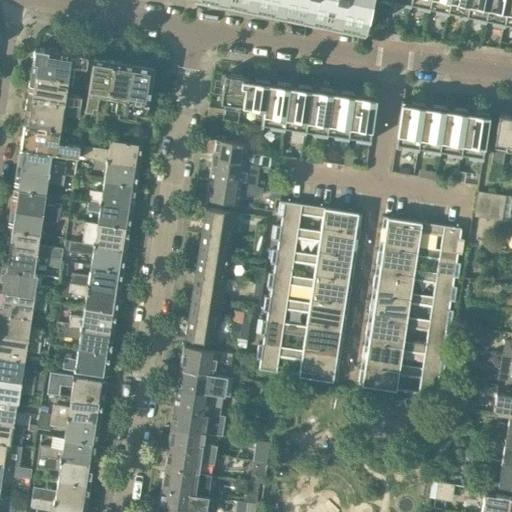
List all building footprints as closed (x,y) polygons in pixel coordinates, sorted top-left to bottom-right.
[(221,0),(223,0),(364,30),(369,0),(221,0)] [(410,0),(410,2),(417,3),(416,6),(429,9),(429,6),(430,0),(410,0)] [(430,0),(429,6),(436,7),(435,10),(448,13),(448,10),(449,0),(430,0)] [(449,0),(448,10),(454,11),(454,14),(466,16),(467,14),(466,14),(469,0),(449,0)] [(469,0),(466,14),(467,14),(473,15),(473,18),(485,20),(486,18),(485,18),(488,0),(469,0)] [(488,0),(485,18),(486,18),(492,19),(491,22),(504,24),(505,22),(504,22),(508,0),(488,0)] [(87,55),(35,47),(31,72),(71,77),(72,70),(84,71),(87,55)] [(93,56),(87,93),(84,110),(91,111),(92,107),(96,107),(98,94),(107,96),(113,59),(93,56)] [(116,97),(114,110),(119,111),(118,115),(125,116),(133,62),(113,59),(107,96),(116,97)] [(137,63),(133,62),(125,116),(135,117),(135,113),(145,115),(153,65),(149,65),(149,61),(138,59),(137,63)] [(70,83),(71,77),(31,72),(27,96),(80,104),(81,94),(65,91),(66,83),(70,83)] [(247,78),(248,75),(225,72),(220,101),(263,107),(268,78),(255,76),(254,79),(247,78)] [(275,82),(269,81),(269,78),(268,78),(263,107),(262,117),(261,124),(262,124),(263,122),(269,123),(269,125),(283,127),(289,81),(276,79),(275,82)] [(291,81),(289,81),(283,127),(284,127),(284,125),(291,126),(291,129),(304,130),(311,84),(298,82),(297,85),(290,84),(291,81)] [(318,88),(312,87),(312,84),(311,84),(304,130),(305,131),(306,128),(312,129),(312,132),(325,134),(332,87),(319,85),(318,88)] [(333,88),(332,87),(325,134),(326,134),(327,131),(334,132),(333,135),(347,137),(353,90),(340,88),(340,91),(333,90),(333,88)] [(355,138),(370,140),(376,94),(361,92),(361,94),(354,93),(355,91),(353,90),(347,137),(348,137),(348,134),(355,135),(355,138)] [(23,121),(60,126),(65,127),(66,121),(60,121),(62,111),(78,113),(80,104),(27,96),(23,121)] [(404,98),(402,98),(394,144),(397,144),(398,141),(404,143),(404,145),(417,147),(424,101),(410,99),(410,102),(403,101),(404,98)] [(417,147),(418,147),(418,145),(425,146),(425,149),(438,151),(445,104),(432,102),(431,105),(424,104),(425,101),(424,101),(417,147)] [(446,105),(445,104),(438,151),(439,151),(440,148),(446,149),(446,152),(460,154),(466,108),(453,106),(453,108),(446,107),(446,105)] [(208,106),(207,116),(224,118),(225,108),(208,106)] [(468,108),(466,108),(460,154),(461,154),(461,152),(468,153),(468,155),(482,158),(489,111),(475,109),(474,112),(467,111),(468,108)] [(511,114),(499,113),(494,141),(511,143),(511,114)] [(261,124),(262,117),(250,115),(249,124),(261,126),(261,124)] [(60,126),(23,121),(19,147),(52,152),(77,156),(79,145),(57,142),(60,126)] [(124,126),(122,134),(131,135),(133,127),(124,126)] [(82,156),(95,158),(106,159),(138,164),(141,143),(109,139),(107,148),(84,145),(82,156)] [(215,139),(212,160),(244,164),(257,166),(259,154),(246,152),(247,144),(215,139)] [(50,160),(52,152),(19,147),(16,168),(49,173),(64,175),(66,163),(50,160)] [(505,150),(494,148),(489,179),(501,181),(505,150)] [(106,159),(95,158),(93,167),(104,168),(102,180),(134,185),(138,164),(106,159)] [(257,166),(244,164),(212,160),(209,179),(242,184),(256,186),(259,166),(257,166)] [(49,173),(16,168),(13,188),(46,193),(48,182),(63,184),(64,175),(49,173)] [(242,184),(209,179),(206,198),(238,203),(240,194),(257,196),(258,186),(256,186),(242,184)] [(102,180),(99,201),(131,206),(134,185),(102,180)] [(55,206),(44,204),(46,193),(13,188),(10,208),(43,213),(58,215),(60,204),(56,204),(55,206)] [(474,215),(487,217),(491,192),(478,190),(474,215)] [(511,195),(505,195),(491,192),(487,217),(508,220),(511,196),(511,195)] [(96,223),(128,227),(131,206),(99,201),(88,199),(86,210),(98,211),(96,223)] [(320,230),(354,235),(356,226),(360,227),(362,211),(288,200),(280,199),(277,214),(281,215),(280,224),(298,226),(300,213),(322,217),(320,230)] [(205,206),(202,228),(234,233),(237,211),(205,206)] [(58,215),(43,213),(10,208),(7,228),(40,233),(42,222),(53,224),(53,220),(57,221),(58,215)] [(383,215),(383,216),(387,217),(386,225),(382,225),(379,239),(379,240),(383,241),(458,252),(461,253),(464,237),(460,237),(461,226),(383,215)] [(258,222),(256,236),(263,237),(265,223),(258,222)] [(125,248),(128,227),(96,223),(94,234),(83,233),(82,242),(125,248)] [(352,250),(356,251),(358,235),(354,235),(320,230),(298,226),(280,224),(276,223),(274,239),(277,239),(276,247),(295,250),(297,237),(318,240),(316,253),(351,259),(352,250)] [(40,233),(7,228),(4,249),(37,254),(62,257),(64,248),(38,245),(40,233)] [(230,255),(234,233),(202,228),(198,250),(230,255)] [(256,236),(254,251),(261,252),(263,237),(256,236)] [(82,242),(70,240),(68,251),(91,254),(90,263),(122,268),(125,248),(82,242)] [(456,261),(458,252),(383,241),(382,250),(378,249),(376,263),(376,265),(380,265),(454,276),(458,277),(460,261),(456,261)] [(276,247),(273,247),(270,262),(274,263),(273,271),(291,274),(293,261),(314,264),(312,277),(347,282),(348,274),(352,275),(355,259),(351,259),(316,253),(295,250),(276,247)] [(4,249),(1,268),(34,273),(36,262),(61,266),(62,257),(37,254),(4,249)] [(227,276),(230,255),(198,250),(195,271),(227,276)] [(264,278),(266,261),(259,260),(257,277),(264,278)] [(120,278),(123,278),(123,274),(121,273),(122,268),(90,263),(88,275),(72,272),(71,281),(87,284),(118,289),(120,278)] [(454,301),(456,285),(453,285),(454,276),(380,265),(378,274),(374,273),(372,287),(372,288),(376,289),(450,300),(454,301)] [(1,268),(0,275),(0,289),(31,294),(47,297),(48,286),(36,284),(38,274),(34,273),(1,268)] [(224,298),(227,276),(195,271),(192,293),(224,298)] [(309,301),(343,306),(345,298),(349,299),(351,283),(347,282),(312,277),(291,274),(273,271),(269,271),(267,286),(270,287),(269,295),(287,298),(289,285),(311,289),(309,301)] [(261,296),(264,278),(257,277),(254,295),(261,296)] [(115,310),(118,289),(87,284),(71,281),(62,280),(60,295),(68,296),(69,291),(74,292),(74,293),(85,295),(83,305),(115,310)] [(31,294),(0,289),(0,311),(31,316),(33,306),(45,307),(47,297),(31,294)] [(453,309),(449,309),(450,300),(376,289),(375,297),(371,297),(369,311),(368,312),(372,313),(447,324),(450,325),(453,309)] [(220,320),(224,298),(192,293),(188,315),(220,320)] [(269,295),(265,294),(263,310),(267,310),(265,319),(284,322),(286,308),(307,311),(305,325),(340,330),(341,322),(345,322),(347,307),(343,306),(309,301),(287,298),(269,295)] [(112,331),(115,310),(83,305),(82,317),(70,315),(69,325),(112,331)] [(244,308),(241,323),(249,324),(251,309),(244,308)] [(31,316),(0,311),(0,332),(28,337),(45,340),(45,335),(41,335),(42,328),(29,326),(31,316)] [(445,332),(447,324),(372,313),(371,321),(367,320),(365,335),(365,336),(369,337),(443,348),(447,348),(449,333),(445,332)] [(217,342),(220,320),(188,315),(185,337),(217,342)] [(336,354),(338,346),(341,346),(344,331),(340,330),(305,325),(284,322),(265,319),(262,318),(259,334),(263,334),(262,343),(280,346),(282,333),(304,336),(302,349),(336,354)] [(241,323),(241,324),(231,322),(229,336),(246,338),(249,324),(241,323)] [(112,331),(69,325),(64,324),(62,334),(78,336),(77,347),(109,352),(112,331)] [(0,354),(24,358),(26,348),(39,350),(39,345),(44,345),(45,340),(28,337),(0,332),(0,354)] [(503,341),(501,353),(511,354),(511,334),(511,342),(503,341)] [(446,357),(442,356),(443,348),(369,337),(367,345),(364,344),(361,359),(361,360),(365,360),(439,372),(443,372),(446,357)] [(258,369),(336,381),(337,379),(333,378),(334,370),(338,370),(340,355),(336,354),(302,349),(280,346),(262,343),(258,342),(256,358),(259,358),(258,369)] [(233,352),(184,345),(180,368),(214,373),(216,361),(231,363),(233,352)] [(458,346),(456,361),(475,364),(477,349),(458,346)] [(64,356),(62,368),(105,374),(109,352),(77,347),(75,358),(64,356)] [(511,354),(501,353),(498,378),(511,380),(511,354)] [(23,368),(24,358),(0,354),(0,375),(21,379),(44,382),(45,372),(23,368)] [(438,380),(439,372),(365,360),(364,369),(360,368),(358,384),(440,396),(442,381),(438,380)] [(177,389),(210,393),(222,395),(227,396),(230,376),(214,373),(180,368),(177,389)] [(102,399),(105,379),(50,371),(47,391),(59,393),(60,383),(71,385),(70,395),(102,399)] [(0,397),(15,400),(18,400),(19,390),(32,392),(33,387),(37,387),(36,389),(42,390),(44,382),(21,379),(0,375),(0,397)] [(468,407),(472,383),(455,380),(451,404),(468,407)] [(210,393),(177,389),(174,407),(219,415),(222,395),(210,393)] [(511,393),(496,391),(493,412),(509,415),(511,415),(511,393)] [(268,401),(278,402),(279,395),(269,393),(268,401)] [(68,405),(53,403),(52,413),(98,420),(100,413),(103,410),(104,404),(101,401),(102,399),(70,395),(68,405)] [(14,411),(15,400),(0,397),(0,420),(28,424),(30,414),(14,411)] [(174,407),(171,427),(204,432),(221,435),(224,415),(219,415),(174,407)] [(50,422),(65,424),(63,437),(95,442),(95,441),(99,439),(100,433),(97,430),(98,420),(52,413),(39,411),(37,425),(49,427),(50,422)] [(495,437),(505,439),(511,439),(511,415),(509,415),(508,423),(498,422),(495,437)] [(28,424),(0,420),(0,441),(9,443),(11,432),(21,434),(22,427),(28,428),(28,424)] [(440,436),(451,438),(452,428),(442,426),(440,436)] [(201,452),(214,454),(215,445),(202,443),(204,432),(171,427),(168,447),(201,452)] [(37,454),(60,458),(92,463),(95,442),(63,437),(52,435),(50,446),(39,444),(37,454)] [(503,451),(501,462),(511,464),(511,439),(505,439),(495,437),(493,450),(503,451)] [(0,441),(0,463),(19,466),(22,445),(9,443),(0,441)] [(256,441),(253,460),(267,462),(270,443),(256,441)] [(198,472),(199,461),(212,463),(214,454),(201,452),(168,447),(165,467),(198,472)] [(58,468),(56,479),(89,484),(89,483),(92,480),(93,475),(91,471),(92,463),(60,458),(37,454),(36,464),(58,468)] [(264,482),(267,462),(253,460),(250,480),(264,482)] [(511,464),(501,462),(492,461),(490,472),(500,474),(498,484),(511,485),(511,464)] [(19,466),(0,463),(0,485),(3,485),(4,474),(29,478),(31,468),(19,466)] [(208,495),(211,474),(198,472),(165,467),(162,489),(164,489),(208,495)] [(88,489),(89,484),(56,479),(55,490),(32,486),(30,497),(53,500),(85,505),(88,489)] [(257,496),(259,482),(246,480),(244,494),(257,496)] [(462,502),(465,485),(437,481),(434,498),(462,502)] [(0,506),(12,508),(14,498),(1,496),(3,485),(0,485),(0,506)] [(164,489),(162,489),(159,508),(186,511),(205,511),(207,501),(208,495),(164,489)] [(484,492),(481,511),(511,511),(511,495),(495,493),(495,494),(484,492)] [(84,511),(85,505),(53,500),(30,497),(29,507),(52,510),(51,511),(84,511)] [(18,509),(24,510),(25,501),(18,500),(17,509),(18,509)] [(254,511),(256,502),(241,500),(239,511),(254,511)]
